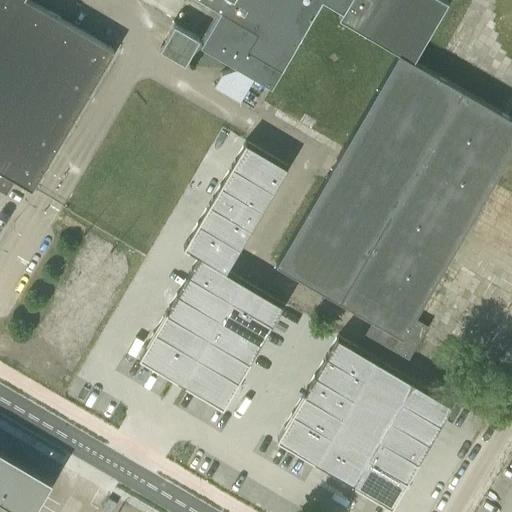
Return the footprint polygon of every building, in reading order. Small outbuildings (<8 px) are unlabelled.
[(0,0),(0,169),(32,188),(114,49),(29,0),(0,0)] [(203,0),(220,10),(200,44),(237,66),(221,72),(213,86),(239,101),(254,76),(271,86),(321,0),(323,0),(342,11),(338,17),(398,52),(276,263),(373,319),(365,333),(408,359),(428,325),(414,317),(511,148),(511,117),(413,60),(448,1),(445,0),(203,0)] [(185,62),(199,38),(174,23),(160,48),(185,62)] [(287,165),(245,141),(231,164),(273,189),(287,165)] [(231,164),(220,183),(261,208),(273,189),(231,164)] [(250,227),(261,208),(220,183),(209,202),(250,227)] [(250,227),(209,202),(197,221),(239,246),(250,227)] [(239,246),(197,221),(183,246),(199,255),(200,254),(225,269),(239,246)] [(199,255),(188,274),(229,298),(241,279),(225,269),(200,254),(199,255)] [(218,316),(229,298),(188,274),(177,292),(218,316)] [(282,303),(241,279),(229,298),(271,323),(282,303)] [(166,311),(207,335),(218,316),(177,292),(166,311)] [(218,316),(260,341),(271,323),(229,298),(218,316)] [(166,311),(155,330),(196,354),(207,335),(166,311)] [(248,360),(260,341),(218,316),(207,335),(248,360)] [(181,380),(196,354),(155,330),(140,355),(181,380)] [(207,335),(196,354),(237,379),(248,360),(207,335)] [(337,336),(325,355),(363,377),(375,358),(337,336)] [(222,405),(237,379),(196,354),(181,380),(222,405)] [(352,396),(363,377),(325,355),(314,373),(352,396)] [(401,400),(413,381),(375,358),(363,377),(352,396),(341,415),(330,434),(314,459),(353,482),(368,456),(379,437),(391,419),(401,400)] [(303,392),(341,415),(352,396),(314,373),(303,392)] [(401,400),(439,422),(451,403),(413,381),(401,400)] [(292,411),(330,434),(341,415),(303,392),(292,411)] [(428,441),(439,422),(401,400),(391,419),(428,441)] [(330,434),(292,411),(277,437),(314,459),(330,434)] [(417,460),(428,441),(391,419),(379,437),(417,460)] [(379,437),(368,456),(406,479),(417,460),(379,437)] [(31,511),(50,481),(17,460),(0,450),(0,495),(27,511),(31,511)] [(391,504),(406,479),(368,456),(353,482),(391,504)]
